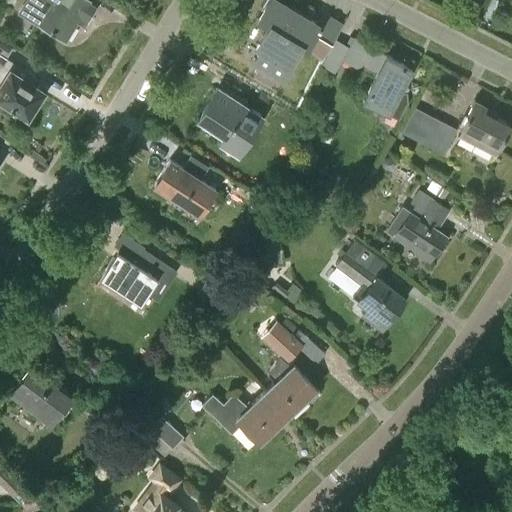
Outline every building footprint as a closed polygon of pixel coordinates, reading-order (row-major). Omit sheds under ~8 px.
[(26,0),(19,11),(38,23),(37,23),(64,40),(66,38),(67,38),(74,26),(73,26),(77,20),(75,19),(78,15),(86,20),(95,6),(88,2),(89,0),(88,0),(26,0)] [(319,25),(277,0),(268,0),(258,18),(269,25),(256,47),(260,50),(253,61),(283,79),(291,66),(287,64),(300,43),(306,46),(319,25)] [(309,0),(288,0),(319,18),(321,15),(307,7),(310,0),(309,0)] [(334,39),(333,41),(320,66),(334,73),(345,51),(378,68),(362,98),(398,117),(406,101),(405,92),(401,92),(401,85),(410,68),(410,69),(411,67),(352,37),(348,45),(334,39)] [(5,57),(6,57),(12,48),(0,40),(0,56),(4,59),(5,57)] [(5,57),(4,59),(2,62),(0,61),(0,99),(26,116),(43,90),(29,82),(34,75),(6,57),(5,57)] [(261,115),(242,103),(217,87),(196,119),(223,135),(219,141),(237,152),(261,115)] [(254,100),(264,107),(270,99),(260,92),(254,100)] [(474,99),(474,100),(460,126),(462,127),(458,136),(495,154),(510,124),(482,110),(485,105),(474,99)] [(434,116),(413,106),(400,132),(443,153),(456,128),(434,116)] [(394,165),(393,160),(389,157),(384,158),(381,162),(382,167),(386,170),(391,169),(394,165)] [(198,213),(215,187),(169,158),(153,184),(169,194),(166,199),(179,208),(182,203),(198,213)] [(448,191),(433,181),(427,189),(442,199),(448,191)] [(409,202),(413,205),(393,234),(417,250),(416,251),(429,259),(444,235),(437,230),(450,209),(418,188),(409,202)] [(256,195),(251,203),(250,206),(277,223),(284,212),(256,195)] [(118,248),(112,256),(101,274),(140,299),(146,289),(156,296),(174,269),(141,248),(142,246),(122,233),(114,245),(118,248)] [(354,239),(352,241),(335,263),(360,283),(351,295),(366,306),(361,313),(380,328),(405,296),(377,275),(386,263),(354,239)] [(269,274),(268,267),(267,262),(254,264),(256,276),(269,274)] [(245,287),(246,285),(253,277),(245,270),(237,281),(245,287)] [(217,307),(229,290),(208,276),(196,293),(217,307)] [(264,390),(287,414),(315,387),(289,358),(299,348),(315,363),(331,347),(319,335),(312,341),(285,317),(279,323),(282,326),(267,342),(279,353),(267,374),(274,381),(264,390)] [(51,425),(72,398),(29,365),(8,393),(51,425)] [(287,414),(264,390),(247,406),(232,392),(222,402),(212,392),(201,404),(230,431),(240,421),(258,441),(287,414)] [(149,427),(170,446),(172,448),(183,436),(161,415),(149,427)] [(123,430),(117,438),(130,448),(136,440),(123,430)] [(5,465),(1,468),(0,469),(0,484),(12,497),(24,485),(5,465)] [(170,491),(177,482),(179,480),(160,465),(152,477),(156,481),(134,510),(136,511),(177,511),(181,508),(164,495),(168,490),(170,491)] [(24,485),(12,497),(18,503),(30,492),(24,485)]
